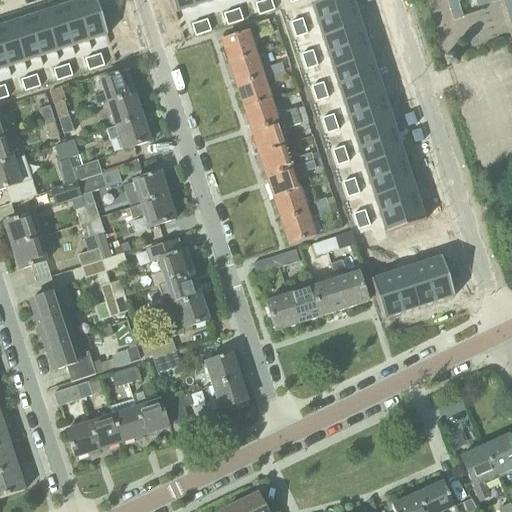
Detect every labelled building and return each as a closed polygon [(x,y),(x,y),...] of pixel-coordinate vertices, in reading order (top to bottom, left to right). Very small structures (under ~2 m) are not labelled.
[(95,0),(84,0),(75,3),(88,43),(107,36),(97,6),(95,0)] [(190,0),(169,0),(174,15),(193,9),(190,0)] [(208,0),(190,0),(193,9),(209,4),(208,0)] [(269,0),(268,0),(262,2),(266,13),(273,11),(269,0)] [(351,0),(326,0),(310,5),(316,25),(356,12),(351,0)] [(511,0),(446,0),(453,22),(463,19),(463,18),(459,6),(458,5),(461,0),(475,0),(478,9),(483,7),(504,0),(511,24),(511,35),(511,36),(511,40),(511,0)] [(262,2),(254,5),(258,16),(266,13),(262,2)] [(75,3),(59,8),(72,48),(88,43),(75,3)] [(59,8),(43,13),(56,53),(72,48),(59,8)] [(238,10),(230,13),(234,24),(242,21),(238,10)] [(356,12),(316,25),(321,41),(361,28),(356,12)] [(43,13),(27,19),(40,58),(56,53),(43,13)] [(230,13),(222,15),(226,26),(234,24),(230,13)] [(27,19),(11,24),(24,63),(40,58),(27,19)] [(302,20),(290,24),(293,31),(304,28),(302,20)] [(206,21),(198,23),(202,34),(209,32),(206,21)] [(271,34),(267,22),(255,26),(258,38),(271,34)] [(198,23),(190,26),(194,37),(202,34),(198,23)] [(11,24),(0,27),(0,44),(8,69),(24,63),(11,24)] [(304,28),(293,31),(295,39),(307,35),(304,28)] [(361,28),(321,41),(327,57),(366,44),(361,28)] [(229,64),(255,55),(248,32),(221,41),(229,64)] [(366,44),(327,57),(332,73),(371,60),(366,44)] [(312,52),(301,56),(303,63),(315,60),(312,52)] [(261,73),(255,55),(229,64),(236,87),(263,78),(270,76),(268,70),(261,73)] [(100,56),(92,58),(95,69),(103,67),(100,56)] [(92,58),(84,61),(88,72),(95,69),(92,58)] [(315,60),(303,63),(306,71),(317,67),(315,60)] [(371,60),(332,73),(337,89),(377,76),(371,60)] [(268,70),(270,76),(283,72),(281,65),(268,69),(268,70)] [(68,66),(60,69),(63,80),(71,77),(68,66)] [(60,69),(52,71),(56,82),(63,80),(60,69)] [(105,95),(94,99),(97,108),(98,108),(134,96),(126,72),(100,81),(105,95)] [(286,80),(283,72),(270,76),(272,82),(273,84),(286,80)] [(236,87),(243,110),(270,101),(265,84),(272,82),(270,76),(263,78),(236,87)] [(377,76),(337,89),(342,105),(382,92),(377,76)] [(36,77),(28,79),(32,90),(39,87),(36,77)] [(28,79),(20,82),(24,93),(32,90),(28,79)] [(323,84),(311,88),(314,95),(325,92),(323,84)] [(325,92),(314,95),(316,103),(328,99),(325,92)] [(382,92),(342,105),(348,121),(387,108),(382,92)] [(134,96),(98,108),(106,131),(142,119),(134,96)] [(251,132),(277,124),(276,119),(270,101),(243,110),(251,132)] [(53,105),(58,120),(68,117),(64,102),(53,105)] [(39,110),(44,125),(54,122),(49,106),(39,110)] [(387,108),(348,121),(353,137),(392,124),(387,108)] [(295,110),(283,114),(284,116),(285,121),(297,117),(295,110)] [(0,115),(0,139),(15,135),(12,125),(4,128),(0,115)] [(333,116),(322,120),(324,127),(336,124),(333,116)] [(68,117),(58,120),(63,136),(73,133),(68,117)] [(290,133),(288,129),(300,125),(297,117),(285,121),(277,124),(251,132),(258,155),(285,146),(281,136),(290,133)] [(142,119),(106,131),(110,142),(119,139),(123,152),(149,143),(142,119)] [(54,122),(44,125),(49,140),(59,137),(54,122)] [(336,124),(324,127),(327,135),(338,131),(336,124)] [(392,124),(353,137),(358,152),(398,140),(392,124)] [(15,135),(0,139),(0,165),(15,161),(10,147),(18,144),(15,135)] [(398,140),(358,152),(363,169),(403,156),(398,140)] [(65,144),(70,160),(79,157),(73,141),(65,144)] [(59,163),(70,160),(65,144),(54,147),(59,163)] [(289,159),(285,146),(258,155),(265,178),(292,170),(300,167),(297,160),(298,159),(297,156),(289,159)] [(344,148),(332,152),(335,159),(346,155),(344,148)] [(297,160),(300,167),(312,163),(310,155),(298,159),(297,160)] [(346,155),(335,159),(337,167),(349,163),(346,155)] [(403,156),(363,169),(368,184),(408,172),(403,156)] [(15,161),(0,165),(0,191),(6,190),(11,205),(36,197),(31,182),(23,158),(15,161)] [(97,161),(72,170),(76,183),(77,184),(78,184),(102,176),(97,161)] [(315,170),(312,163),(300,167),(302,174),(306,173),(315,170)] [(292,170),(265,178),(273,201),(299,192),(296,181),(308,177),(306,173),(302,174),(300,167),(292,170)] [(408,172),(368,184),(374,200),(413,187),(408,172)] [(159,173),(133,182),(141,206),(167,197),(159,173)] [(102,176),(78,184),(82,197),(106,189),(102,176)] [(354,180),(343,184),(345,191),(357,187),(354,180)] [(77,184),(76,183),(51,191),(56,205),(82,197),(78,184),(77,184)] [(357,187),(345,191),(348,199),(359,195),(357,187)] [(413,187),(374,200),(379,216),(418,203),(413,187)] [(273,201),(280,224),(307,215),(314,212),(312,206),(305,209),(299,192),(273,201)] [(141,206),(129,210),(132,220),(144,216),(149,229),(175,221),(167,197),(141,206)] [(312,206),(314,212),(327,208),(326,207),(324,201),(312,205),(312,206)] [(418,203),(379,216),(385,236),(425,223),(418,203)] [(94,204),(85,207),(90,222),(99,219),(94,204)] [(335,205),(326,207),(327,208),(329,216),(337,213),(335,205)] [(74,210),(79,226),(90,222),(85,207),(74,210)] [(329,216),(327,208),(314,212),(316,218),(317,220),(329,216)] [(314,212),(307,215),(280,224),(288,247),(314,238),(309,220),(316,218),(314,212)] [(365,212),(353,216),(356,223),(367,219),(365,212)] [(5,224),(13,247),(40,238),(49,236),(45,224),(36,226),(33,215),(5,224)] [(99,219),(90,222),(95,237),(104,234),(99,219)] [(367,219),(356,223),(358,231),(370,227),(367,219)] [(90,222),(79,226),(84,241),(95,237),(90,222)] [(419,230),(411,233),(415,244),(423,242),(419,230)] [(411,233),(404,235),(407,247),(415,244),(411,233)] [(103,235),(95,238),(102,261),(111,258),(103,235)] [(48,262),(40,238),(13,247),(20,271),(48,262)] [(335,239),(323,243),(327,254),(339,250),(335,239)] [(177,241),(146,251),(151,264),(159,261),(163,272),(150,276),(154,288),(157,287),(166,284),(192,275),(185,251),(181,253),(177,241)] [(387,241),(379,244),(383,255),(391,253),(387,241)] [(323,243),(312,246),(316,258),(327,254),(323,243)] [(120,246),(122,254),(123,254),(130,252),(128,244),(120,246)] [(379,244),(372,246),(375,258),(383,255),(379,244)] [(102,261),(98,249),(77,257),(81,269),(102,261)] [(287,254),(274,258),(278,270),(299,263),(295,251),(287,254)] [(111,258),(102,261),(106,273),(127,266),(123,254),(122,254),(111,258)] [(274,258),(253,265),(256,277),(278,270),(274,258)] [(441,259),(422,265),(435,305),(454,299),(441,259)] [(102,261),(81,269),(84,280),(106,273),(102,261)] [(358,275),(348,278),(342,261),(330,266),(335,282),(334,282),(344,311),(367,303),(358,275)] [(422,265),(406,271),(419,310),(435,305),(422,265)] [(406,271),(390,276),(403,315),(419,310),(406,271)] [(166,284),(157,287),(165,311),(166,310),(166,309),(174,307),(200,298),(192,275),(166,284)] [(390,276),(370,282),(383,322),(403,315),(390,276)] [(125,297),(119,282),(111,284),(116,300),(125,297)] [(320,318),(344,311),(334,282),(311,290),(320,318)] [(100,288),(105,303),(116,300),(111,284),(100,288)] [(311,290),(288,297),(297,326),(320,318),(311,290)] [(56,293),(29,301),(37,325),(64,316),(56,293)] [(125,297),(116,300),(121,315),(129,312),(125,297)] [(274,333),(297,326),(288,297),(265,305),(274,333)] [(174,307),(166,309),(166,310),(173,332),(181,329),(182,331),(208,322),(200,298),(174,307)] [(116,300),(105,303),(110,319),(121,315),(116,300)] [(64,317),(64,316),(37,325),(45,349),(71,341),(81,338),(73,314),(64,317)] [(110,328),(102,331),(105,339),(113,337),(110,328)] [(151,357),(152,360),(176,352),(171,337),(140,347),(145,359),(151,357)] [(52,373),(66,368),(71,383),(95,376),(87,351),(76,355),(71,341),(45,349),(52,373)] [(126,350),(130,364),(140,361),(135,347),(126,350)] [(181,368),(176,352),(152,360),(157,375),(181,368)] [(204,364),(212,387),(238,378),(230,355),(204,364)] [(135,367),(123,371),(127,385),(139,381),(135,367)] [(115,389),(127,385),(123,371),(111,375),(115,389)] [(238,378),(212,387),(219,411),(245,402),(238,378)] [(88,383),(76,387),(80,400),(92,397),(88,383)] [(53,394),(57,408),(80,400),(76,387),(53,394)] [(158,402),(146,405),(142,393),(131,397),(132,400),(143,436),(166,429),(158,402)] [(189,396),(180,398),(166,402),(174,426),(188,422),(184,409),(193,407),(189,396)] [(143,436),(132,400),(109,408),(112,416),(120,443),(143,436)] [(112,416),(88,424),(96,451),(120,443),(112,416)] [(2,423),(0,423),(0,448),(9,446),(2,423)] [(74,458),(96,451),(88,424),(66,431),(74,458)] [(498,476),(511,469),(511,444),(508,436),(484,446),(498,476)] [(9,446),(0,448),(0,473),(17,468),(9,446)] [(484,483),(498,476),(484,446),(461,457),(480,500),(490,496),(484,483)] [(17,468),(0,473),(0,499),(24,492),(17,468)] [(443,483),(417,495),(424,511),(444,511),(454,508),(443,483)] [(424,511),(417,495),(391,506),(393,511),(424,511)] [(264,511),(257,497),(225,511),(264,511)]
